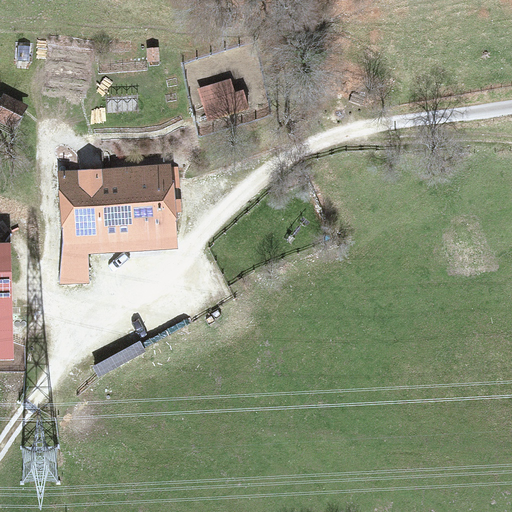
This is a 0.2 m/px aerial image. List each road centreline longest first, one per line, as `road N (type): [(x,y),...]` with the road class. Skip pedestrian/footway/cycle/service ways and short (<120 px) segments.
road 1 (unclassified): [(511,106),(365,128),(298,151),(251,184),(76,349)]
road 2 (track): [(365,128),(511,143)]
road 3 (track): [(0,453),(76,349)]
